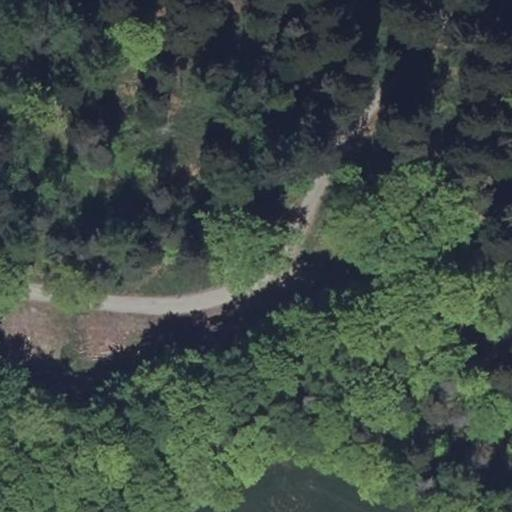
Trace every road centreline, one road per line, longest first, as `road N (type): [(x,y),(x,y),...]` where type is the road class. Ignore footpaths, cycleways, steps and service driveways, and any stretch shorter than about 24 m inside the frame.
road 1 (unclassified): [(0,292),(172,294),(262,252),(347,155),(457,0)]
road 2 (track): [(511,286),(380,276),(262,252)]
